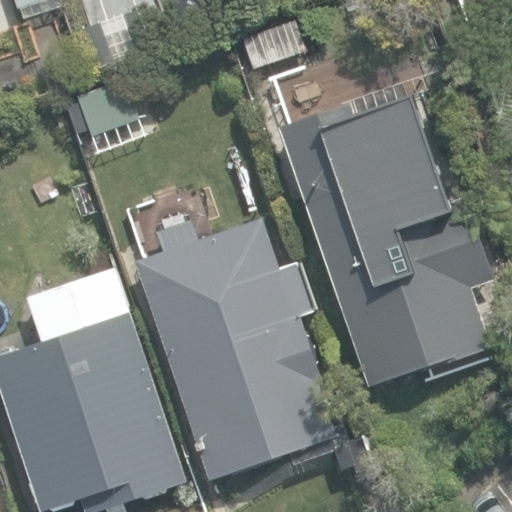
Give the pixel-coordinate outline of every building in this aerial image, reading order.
[(18,0),(20,9),(51,0),(18,0)] [(244,41),(252,68),(285,57),(276,31),(244,41)] [(79,95),(93,135),(141,118),(127,79),(79,95)] [(279,162),(341,341),(464,298),(444,240),(468,231),(439,147),(415,155),(402,118),(359,133),(354,116),(338,122),(333,106),(298,118),(303,134),(279,142),(285,160),(279,162)] [(135,260),(210,481),(290,455),(293,465),(334,452),(342,471),(354,467),(356,473),(376,469),(360,421),(334,427),(302,314),(313,310),(300,263),(280,270),(262,222),(198,240),(192,221),(158,232),(164,251),(135,260)] [(86,502),(88,511),(95,511),(190,480),(118,265),(29,295),(43,337),(0,351),(0,379),(44,511),(55,508),(58,511),(86,502)]
